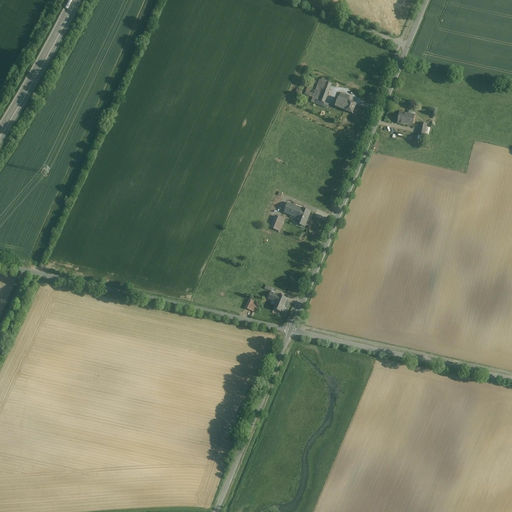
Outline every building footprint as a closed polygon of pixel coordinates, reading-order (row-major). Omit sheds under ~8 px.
[(329,104),(325,103),(332,85),(319,80),(311,102),(327,108),(329,104)] [(344,111),(353,114),(357,104),(348,101),(350,97),(341,93),(335,107),(345,110),(344,111)] [(400,113),(397,124),(412,127),(415,116),(400,113)] [(427,124),(420,123),(418,135),(425,137),(427,124)] [(296,224),(304,227),(310,212),(302,208),(302,209),(288,203),(284,213),(298,219),(296,224)] [(270,228),(279,232),(284,220),(275,216),(270,228)] [(273,309),(282,313),(285,307),(284,307),(287,299),(283,298),(284,296),(279,295),(279,296),(271,293),(269,299),(276,302),(273,309)] [(245,309),(253,312),(257,303),(249,300),(245,309)]
